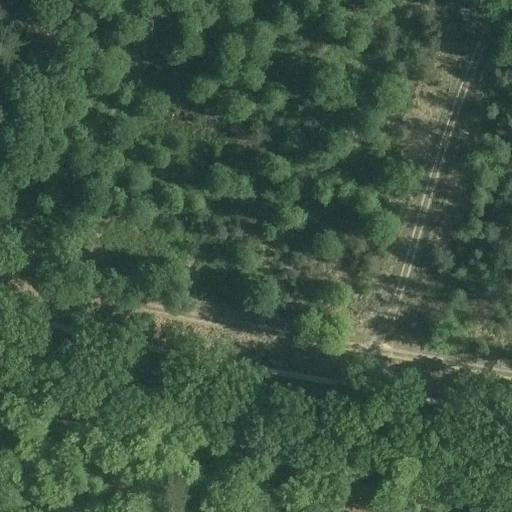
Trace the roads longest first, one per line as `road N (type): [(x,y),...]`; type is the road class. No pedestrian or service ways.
road 1 (track): [(511,381),(0,276)]
road 2 (track): [(500,0),(418,242),(404,357)]
